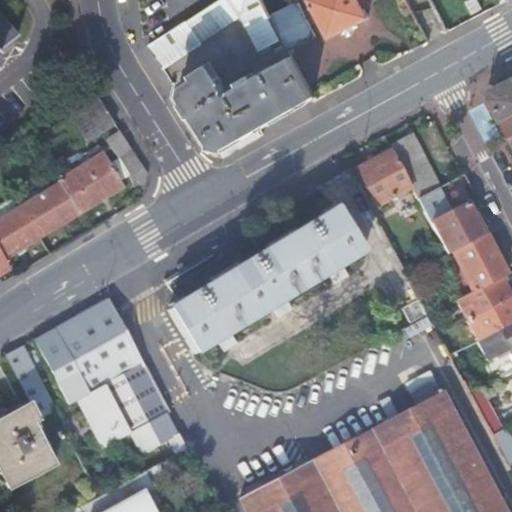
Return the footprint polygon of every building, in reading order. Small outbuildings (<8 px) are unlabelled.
[(218,0),(149,46),(148,47),(162,69),(202,43),(201,41),(240,16),(259,52),(282,38),(271,17),(262,0),(218,0)] [(368,17),(359,0),(308,0),(328,38),(349,28),(368,17)] [(271,17),(282,38),(287,47),(288,49),(289,51),(315,36),(298,3),(271,17)] [(0,52),(16,40),(0,20),(0,52)] [(287,111),(313,97),(289,51),(288,49),(287,47),(280,51),(284,60),(255,76),(253,72),(237,81),(240,85),(230,91),(224,89),(220,82),(221,81),(210,62),(192,73),(195,77),(181,86),(179,94),(199,125),(212,146),(223,148),(242,137),(258,128),(287,111)] [(511,77),(493,88),(490,98),(496,109),(501,120),(511,114),(511,77)] [(90,143),(115,126),(97,98),(72,115),(90,143)] [(511,114),(501,120),(510,136),(511,139),(511,114)] [(212,146),(199,125),(192,129),(209,155),(216,151),(218,151),(223,148),(212,146)] [(242,137),(223,148),(218,151),(222,152),(225,157),(263,136),(258,128),(242,137)] [(134,186),(144,189),(148,175),(119,132),(107,140),(118,159),(117,159),(134,182),(134,186)] [(427,219),(473,194),(463,175),(442,186),(413,133),(390,145),(420,198),(417,200),(427,219)] [(410,188),(417,200),(420,198),(390,145),(388,146),(390,151),(410,188)] [(375,207),(410,188),(390,151),(373,160),(355,170),(375,207)] [(103,153),(58,181),(61,185),(80,215),(100,202),(124,187),(103,153)] [(61,185),(21,209),(40,239),(57,228),(80,215),(61,185)] [(446,255),(450,253),(483,235),(475,219),(467,204),(429,224),(446,255)] [(342,265),(364,251),(350,228),(337,207),(167,309),(195,354),(217,340),(223,350),(237,342),(230,332),(273,307),(278,317),(292,308),(286,299),(328,273),(334,283),(348,275),(342,265)] [(40,239),(21,209),(0,221),(0,274),(10,268),(5,260),(20,251),(40,239)] [(466,296),(501,277),(505,275),(494,255),(483,235),(450,253),(470,288),(464,291),(466,296)] [(456,301),(466,321),(511,297),(506,287),(501,277),(466,296),(456,301)] [(511,322),(511,299),(511,297),(466,321),(477,341),(511,322)] [(119,322),(106,299),(67,321),(52,329),(33,339),(67,404),(75,399),(101,447),(128,433),(139,454),(167,440),(176,455),(186,450),(166,413),(140,363),(119,322)] [(511,355),(511,322),(477,341),(476,341),(486,362),(509,350),(511,355)] [(8,352),(4,355),(31,406),(37,419),(38,419),(54,411),(55,410),(20,345),(8,352)] [(239,498),(245,511),(503,511),(434,382),(411,394),(416,405),(274,480),(239,498)] [(479,391),(470,396),(491,435),(501,430),(494,416),(493,417),(479,391)] [(37,419),(31,406),(4,420),(0,422),(0,472),(9,489),(54,464),(36,431),(42,427),(38,419),(37,419)] [(155,489),(145,471),(99,497),(82,506),(85,511),(150,511),(142,496),(155,489)]
